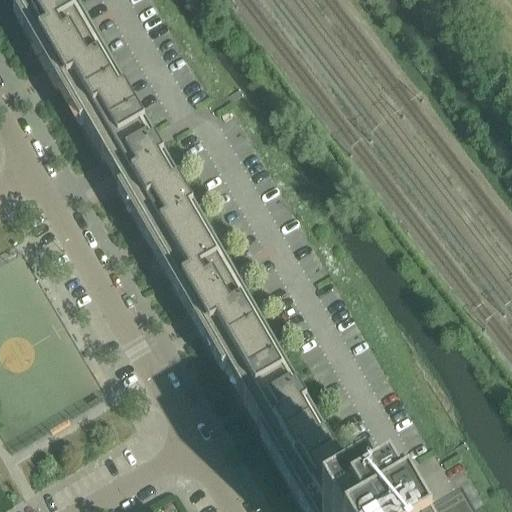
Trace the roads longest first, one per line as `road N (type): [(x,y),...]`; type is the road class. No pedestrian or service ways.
road 1 (residential): [(195,448),(33,166)]
road 2 (residential): [(83,511),(195,448)]
